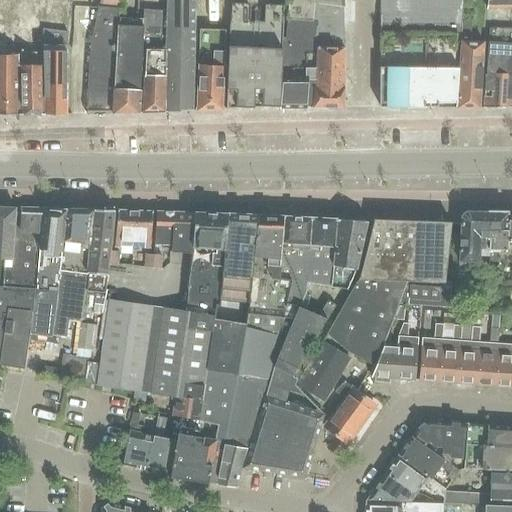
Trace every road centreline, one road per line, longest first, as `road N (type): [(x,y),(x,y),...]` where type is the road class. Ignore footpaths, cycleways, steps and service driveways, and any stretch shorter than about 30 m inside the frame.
road 1 (secondary): [(0,165),(511,162)]
road 2 (residential): [(85,468),(322,511)]
road 3 (residential): [(341,511),(341,494),(404,407),(511,406)]
